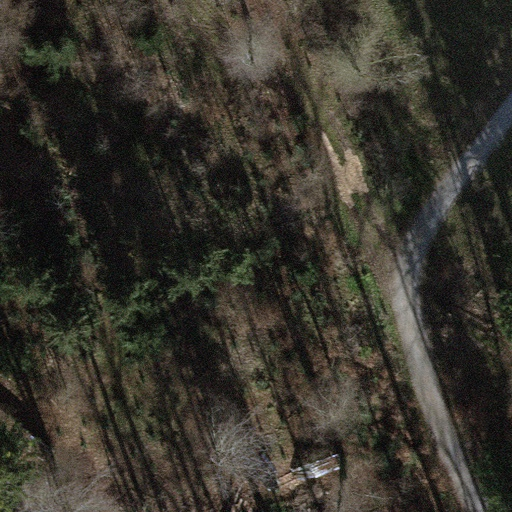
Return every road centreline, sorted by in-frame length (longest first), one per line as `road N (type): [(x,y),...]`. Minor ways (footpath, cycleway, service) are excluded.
road 1 (track): [(484,511),(428,378),(410,274),(417,240),(511,108)]
road 2 (track): [(412,318),(260,0)]
